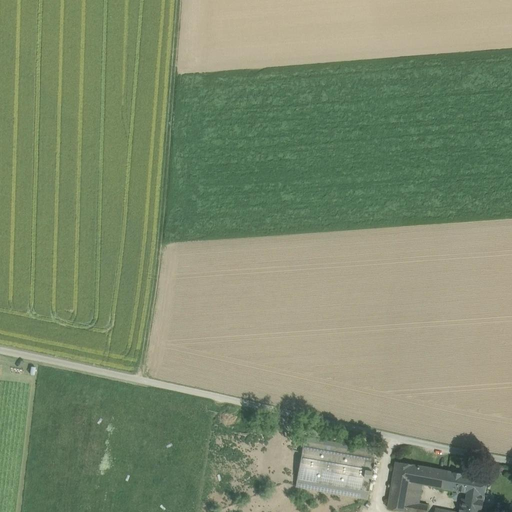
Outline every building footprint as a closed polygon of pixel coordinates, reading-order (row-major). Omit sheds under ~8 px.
[(375,450),(304,438),(295,487),(367,499),(375,450)] [(424,484),(439,487),(442,470),(396,462),(388,508),(406,511),(408,502),(409,497),(412,497),(414,483),(424,484)] [(461,474),(442,470),(439,487),(458,491),(461,474)] [(488,478),(461,474),(458,491),(467,492),(484,496),(485,496),(488,478)] [(408,502),(420,504),(424,484),(414,483),(412,497),(409,497),(408,502)] [(481,511),(484,496),(467,492),(466,499),(462,498),(459,511),(453,511),(435,509),(434,511),(481,511)] [(408,502),(406,511),(408,511),(427,511),(428,506),(420,504),(408,502)]
